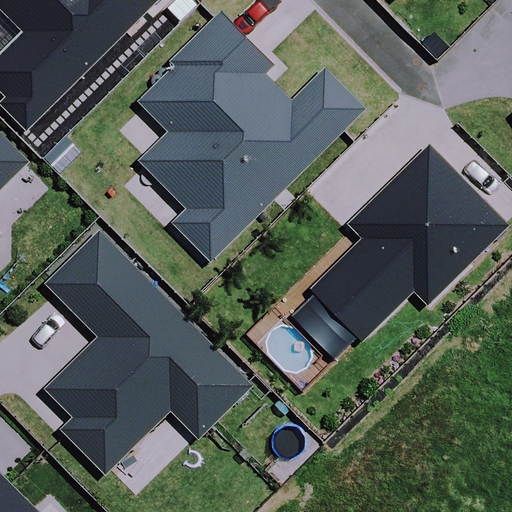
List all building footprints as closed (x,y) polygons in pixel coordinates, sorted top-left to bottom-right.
[(2,0),(32,29),(0,60),(0,79),(16,96),(9,103),(34,128),(165,0),(2,0)] [(278,63),(229,13),(180,60),(183,64),(146,100),(177,132),(148,159),(195,207),(180,221),(219,260),(374,108),(333,67),(299,100),(270,71),(278,63)] [(0,246),(4,243),(0,239),(0,195),(35,161),(0,125),(0,246)] [(511,226),(511,219),(438,145),(356,224),(371,238),(298,309),(348,359),(421,288),(435,302),(511,226)] [(257,384),(107,232),(55,283),(107,337),(55,388),(83,416),(71,429),(113,471),(177,408),(204,435),(257,384)] [(232,511),(261,486),(236,460),(201,493),(218,511),(232,511)] [(0,511),(44,511),(8,475),(0,482),(0,511)]
